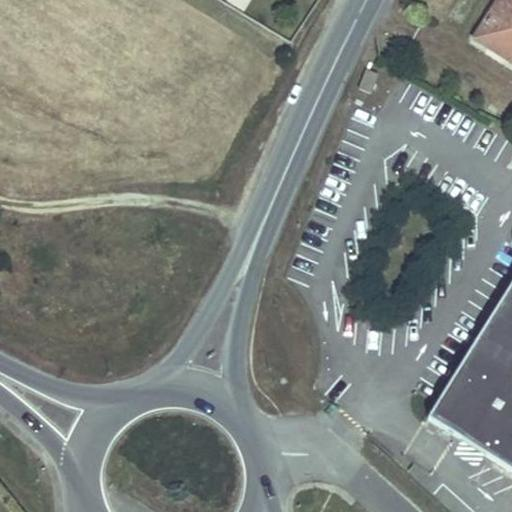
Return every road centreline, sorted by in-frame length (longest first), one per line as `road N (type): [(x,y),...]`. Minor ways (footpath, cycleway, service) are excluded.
road 1 (tertiary): [(361,0),(336,42),(246,262)]
road 2 (tertiary): [(246,262),(156,390)]
road 3 (tertiary): [(237,411),(234,352),(249,287),(246,262)]
road 4 (secondary): [(119,407),(0,363)]
